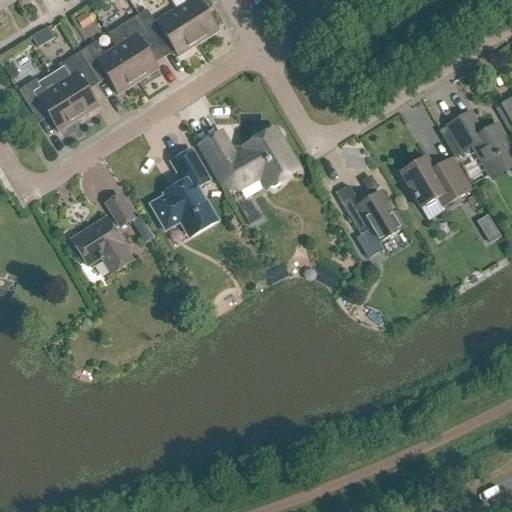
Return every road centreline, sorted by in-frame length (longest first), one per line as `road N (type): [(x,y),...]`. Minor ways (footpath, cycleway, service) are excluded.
road 1 (residential): [(511,30),(317,149),(262,54)]
road 2 (residential): [(0,148),(30,196),(262,54)]
